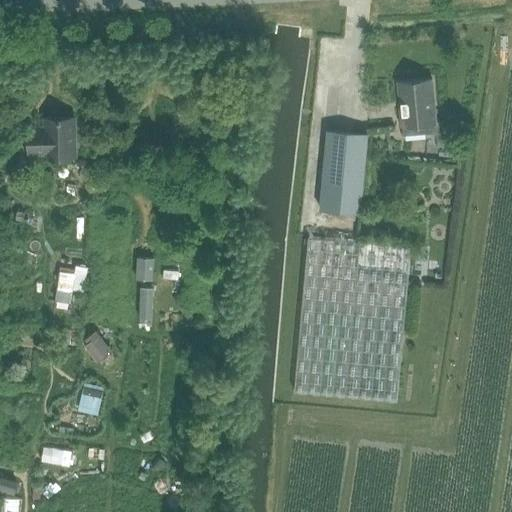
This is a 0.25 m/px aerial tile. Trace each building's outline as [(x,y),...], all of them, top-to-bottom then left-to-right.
[(432,78),(398,81),(403,134),(446,130),(445,119),(436,120),(432,78)] [(47,183),(77,183),(75,118),(45,118),(45,127),(28,128),(29,154),(46,153),(47,183)] [(360,212),(368,132),(328,129),(320,209),(360,212)] [(309,236),(295,391),(399,400),(412,245),(309,236)] [(7,287),(2,329),(33,332),(37,291),(7,287)] [(88,343),(85,345),(98,361),(112,350),(96,330),(85,339),(88,343)] [(0,476),(0,491),(13,495),(17,481),(0,476)]
